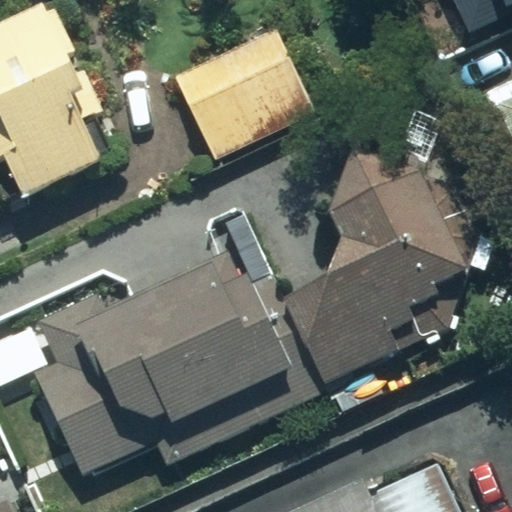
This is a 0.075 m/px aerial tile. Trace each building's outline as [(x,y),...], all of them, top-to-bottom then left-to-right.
[(511,0),(449,0),(472,40),(511,17),(511,0)] [(0,24),(0,175),(14,171),(22,196),(112,165),(57,5),(0,24)] [(213,165),(307,114),(268,42),(174,93),(213,165)] [(511,109),(487,121),(511,176),(511,109)] [(437,234),(411,180),(345,161),(315,226),(341,280),(260,319),(291,384),(302,407),(480,322),(437,234)] [(260,319),(247,292),(239,296),(227,269),(131,312),(122,291),(37,329),(55,367),(24,382),(54,443),(74,483),(291,384),(260,319)] [(373,503),(366,487),(310,511),(475,511),(454,466),(373,503)]
